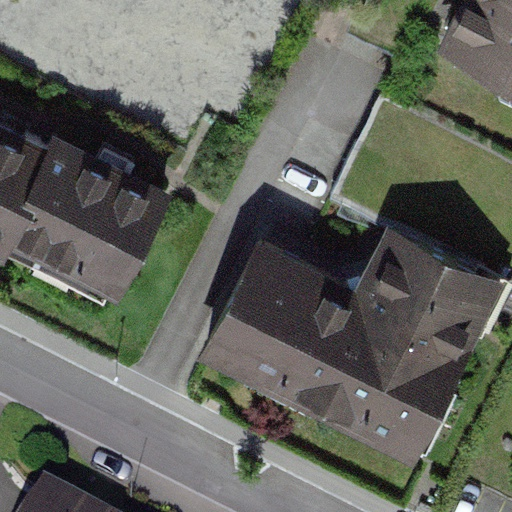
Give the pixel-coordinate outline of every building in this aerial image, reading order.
[(246,0),(209,72),(252,94),(301,0),(246,0)] [(511,86),(511,0),(439,0),(420,38),(511,86)] [(0,96),(0,242),(111,292),(166,171),(0,96)] [(292,176),(205,350),(407,451),(494,277),(292,176)] [(82,511),(30,485),(15,511),(82,511)]
